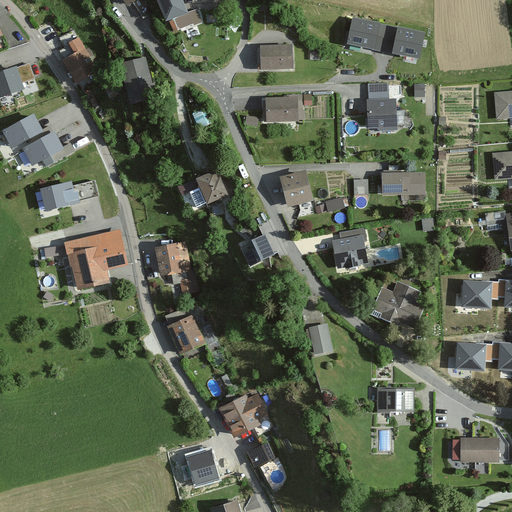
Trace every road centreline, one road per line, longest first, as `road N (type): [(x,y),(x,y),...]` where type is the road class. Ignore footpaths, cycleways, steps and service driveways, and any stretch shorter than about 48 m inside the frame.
road 1 (residential): [(116,0),(161,58),(219,86),(288,249),(319,290),(459,397),(511,413)]
road 2 (residential): [(2,0),(87,116),(118,182),(162,345),(269,511)]
